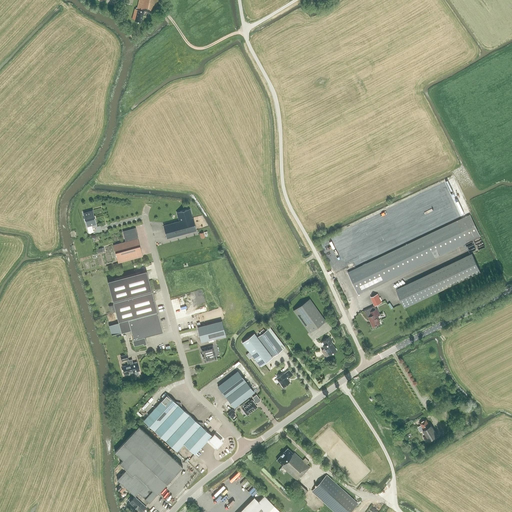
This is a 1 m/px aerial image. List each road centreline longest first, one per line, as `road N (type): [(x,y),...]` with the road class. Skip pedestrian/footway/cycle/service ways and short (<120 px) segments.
road 1 (unclassified): [(367,364),(287,201),(276,102),(246,39),(239,0)]
road 2 (unclassified): [(247,449),(189,382),(147,207)]
road 3 (tertiary): [(367,364),(511,289)]
road 4 (track): [(399,511),(389,504),(394,479),(385,450),(341,381)]
road 5 (tertiary): [(247,449),(367,364)]
